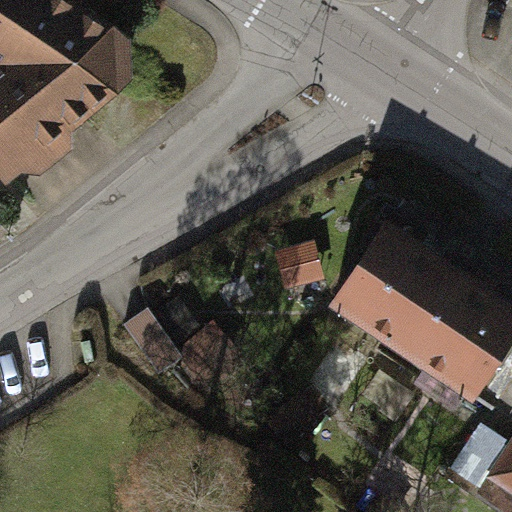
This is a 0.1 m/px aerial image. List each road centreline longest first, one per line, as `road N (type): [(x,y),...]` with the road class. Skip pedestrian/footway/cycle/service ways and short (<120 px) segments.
road 1 (residential): [(0,300),(369,61)]
road 2 (residential): [(369,61),(511,155)]
